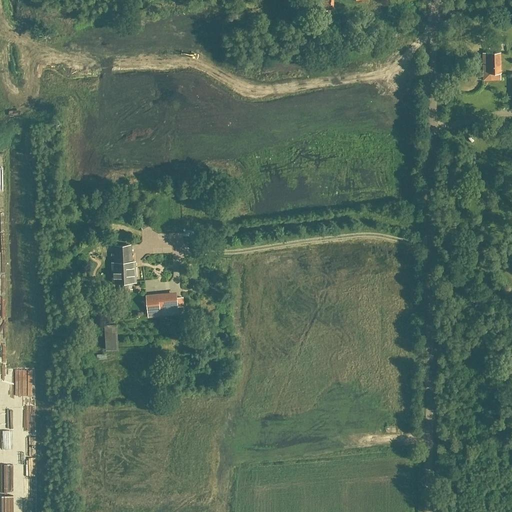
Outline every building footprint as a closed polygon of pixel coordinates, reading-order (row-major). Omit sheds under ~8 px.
[(332,0),(315,0),(315,9),(332,9),(332,0)] [(500,80),(499,51),(481,51),(482,80),(500,80)] [(134,243),(116,244),(117,261),(114,261),(115,282),(140,281),(139,260),(135,260),(134,243)] [(181,290),(149,293),(151,318),(188,314),(187,304),(182,305),(181,290)] [(121,323),(107,324),(109,350),(123,349),(121,323)]
